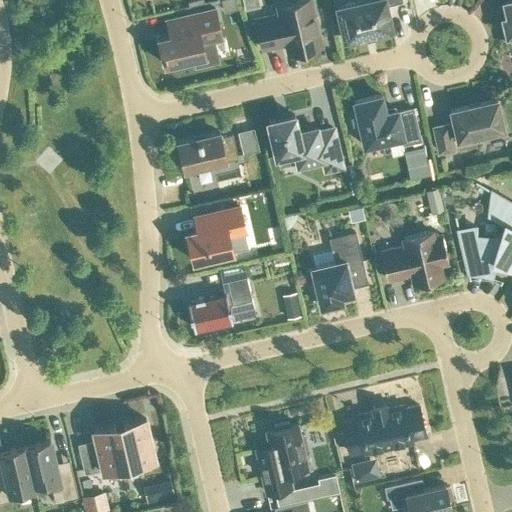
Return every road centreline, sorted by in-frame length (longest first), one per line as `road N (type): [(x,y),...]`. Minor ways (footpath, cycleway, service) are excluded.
road 1 (residential): [(138,117),(413,52)]
road 2 (residential): [(149,372),(138,117)]
road 3 (residential): [(186,365),(434,308)]
road 4 (residential): [(413,52),(439,78),(458,76),(479,47),(475,28),(443,11),(414,33)]
road 5 (residential): [(450,369),(487,356),(502,327),(483,302),(434,308)]
road 6 (residential): [(219,511),(186,365)]
road 7 (residential): [(33,399),(0,255)]
road 8 (residential): [(450,369),(481,503)]
road 9 (residential): [(138,117),(108,0)]
